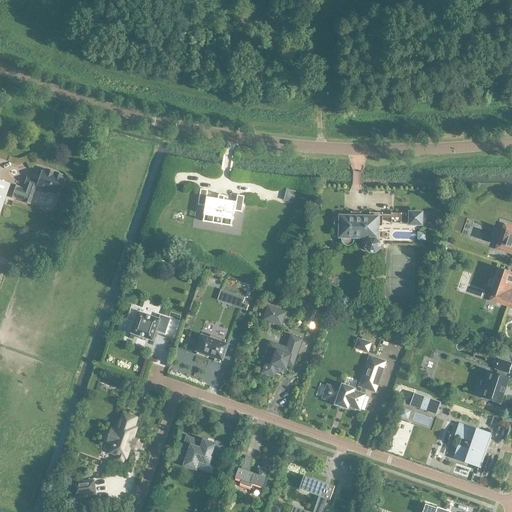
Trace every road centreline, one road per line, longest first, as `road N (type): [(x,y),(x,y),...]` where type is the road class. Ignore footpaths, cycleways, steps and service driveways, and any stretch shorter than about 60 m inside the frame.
road 1 (unclassified): [(511,144),(320,147),(190,131),(0,70)]
road 2 (residential): [(511,501),(180,387)]
road 3 (track): [(320,147),(327,0)]
road 4 (residential): [(180,387),(135,511)]
